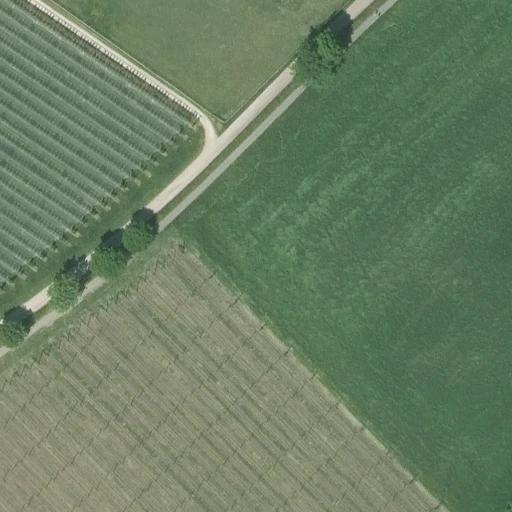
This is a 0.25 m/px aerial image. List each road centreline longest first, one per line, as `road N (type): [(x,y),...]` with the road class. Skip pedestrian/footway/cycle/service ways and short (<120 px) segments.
road 1 (track): [(365,0),(173,188),(0,327)]
road 2 (track): [(32,0),(203,117),(210,129),(205,158)]
